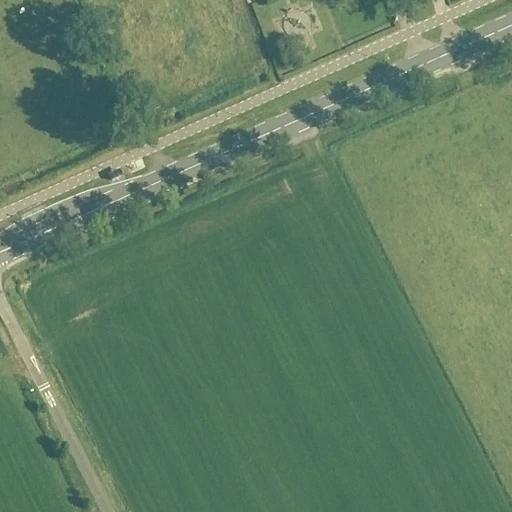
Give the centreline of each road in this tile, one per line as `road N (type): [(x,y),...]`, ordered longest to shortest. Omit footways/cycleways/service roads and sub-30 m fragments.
road 1 (secondary): [(0,256),(511,28)]
road 2 (unclassified): [(104,511),(0,301)]
